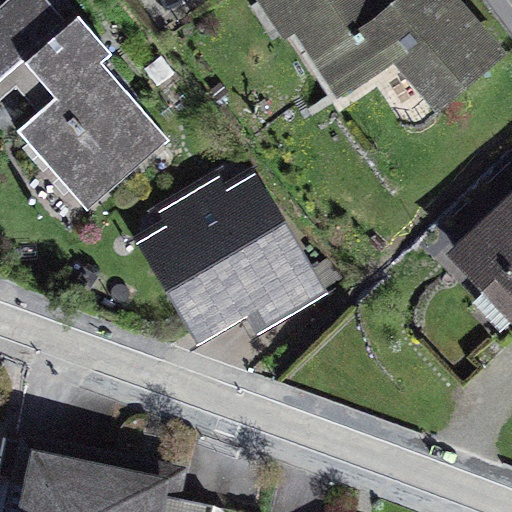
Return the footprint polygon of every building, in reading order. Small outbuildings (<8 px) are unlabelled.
[(87,213),(170,141),(104,68),(113,58),(65,0),(11,0),(0,10),(0,107),(17,91),(39,117),(17,137),(87,213)] [(439,118),(510,59),(455,0),(402,0),(393,8),(387,0),(257,0),(253,3),(285,45),(296,40),(339,103),(394,67),(439,118)] [(165,221),(133,241),(197,350),(248,320),(259,337),(329,296),(254,169),(222,187),(215,175),(158,209),(165,221)] [(511,196),(447,258),(511,327),(511,196)] [(213,511),(214,509),(185,502),(189,469),(21,435),(19,443),(5,440),(0,462),(0,511),(213,511)]
